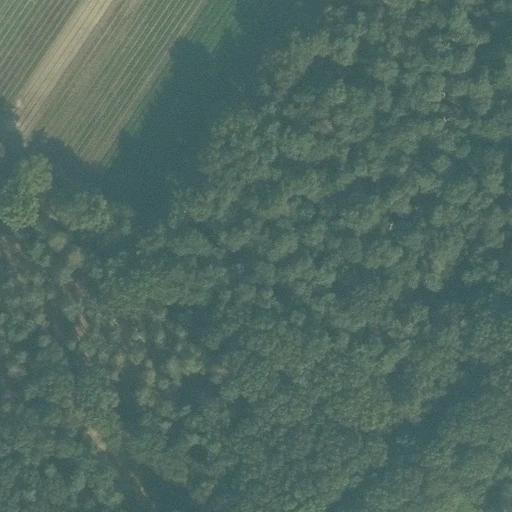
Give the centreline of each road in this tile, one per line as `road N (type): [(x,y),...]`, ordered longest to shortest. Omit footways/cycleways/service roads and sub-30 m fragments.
road 1 (track): [(0,188),(385,442)]
road 2 (track): [(511,352),(394,451),(385,442)]
